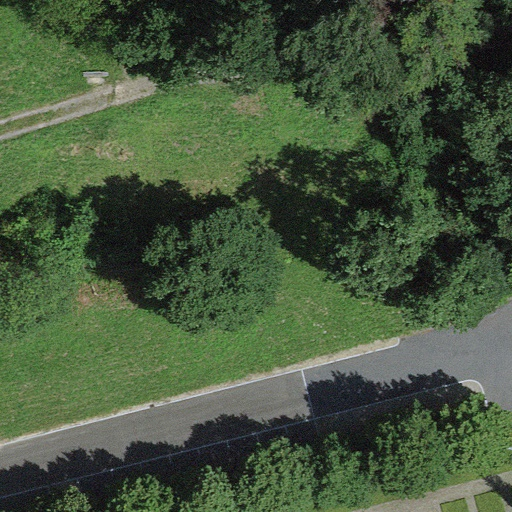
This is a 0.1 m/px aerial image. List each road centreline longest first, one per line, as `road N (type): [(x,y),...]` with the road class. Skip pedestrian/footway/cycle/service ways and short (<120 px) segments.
road 1 (residential): [(0,470),(511,346)]
road 2 (track): [(0,129),(229,68),(511,34)]
road 3 (track): [(229,68),(79,0)]
